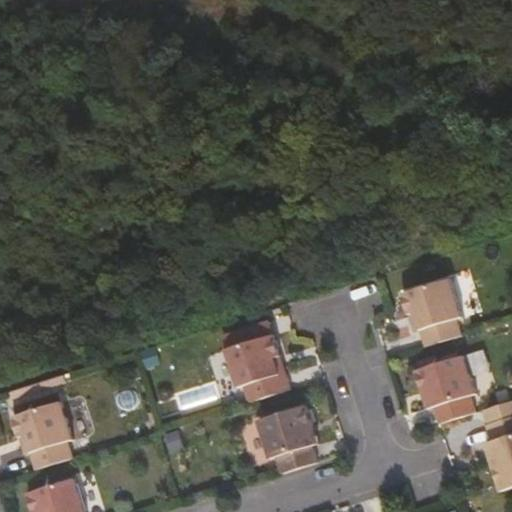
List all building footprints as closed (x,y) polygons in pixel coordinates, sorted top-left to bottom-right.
[(408,337),(413,353),(449,342),(444,325),(449,323),(436,285),(389,301),(396,322),(402,320),(408,337)] [(402,339),(408,337),(402,320),(396,322),(402,339)] [(233,395),(239,412),(275,400),(264,367),(269,364),(262,343),(215,359),(227,397),(233,395)] [(421,412),(427,429),(463,417),(457,401),(462,399),(450,361),(402,377),(409,397),(415,395),(421,412)] [(275,400),(281,398),(269,364),(264,367),(275,400)] [(415,414),(421,412),(415,395),(409,397),(415,414)] [(30,463),(36,480),(71,468),(66,451),(71,449),(59,411),(11,427),(18,448),(24,446),(30,463)] [(267,464),(272,481),(308,469),(303,452),(297,434),(302,433),(296,412),(248,428),(261,467),(267,464)] [(485,463),(480,465),(490,495),(511,486),(511,424),(509,416),(473,429),(479,445),(485,463)] [(308,450),(302,433),(297,434),(303,452),(308,450)] [(473,447),(480,465),(485,463),(479,445),(473,447)] [(24,466),(30,463),(24,446),(18,448),(24,466)] [(82,511),(74,487),(27,503),(29,511),(82,511)]
